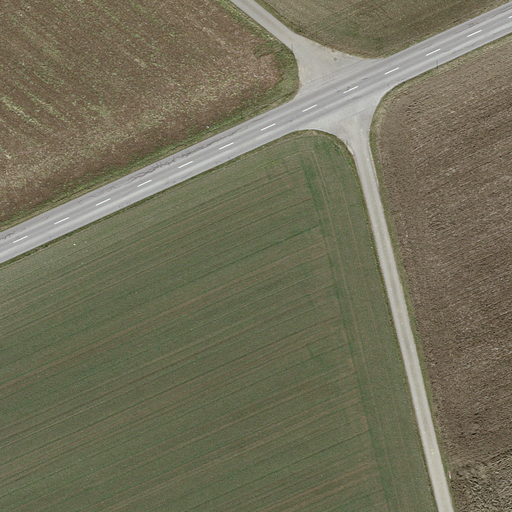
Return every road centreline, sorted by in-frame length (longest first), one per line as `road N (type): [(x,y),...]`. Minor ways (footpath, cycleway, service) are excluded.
road 1 (track): [(447,511),(350,86),(242,0)]
road 2 (tertiary): [(0,247),(511,17)]
